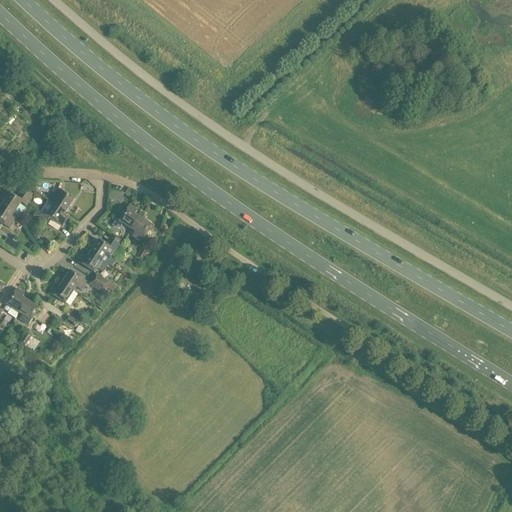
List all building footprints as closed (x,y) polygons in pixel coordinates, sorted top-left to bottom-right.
[(34,195),(25,189),(21,195),(30,201),(34,195)] [(54,205),(66,213),(74,200),(58,190),(52,198),(56,201),(54,205)] [(1,207),(13,215),(21,203),(26,207),(30,201),(21,195),(18,199),(6,191),(1,199),(5,202),(1,207)] [(122,195),(113,193),(112,202),(121,203),(122,195)] [(66,213),(54,205),(47,216),(38,210),(34,217),(46,225),(50,220),(62,228),(67,220),(63,217),(66,213)] [(129,206),(120,221),(119,222),(122,224),(131,230),(139,218),(134,215),(137,211),(129,206)] [(0,223),(10,229),(15,221),(11,218),(13,215),(1,207),(0,208),(0,223)] [(152,226),(139,218),(131,230),(135,233),(132,237),(141,243),(152,226)] [(119,222),(120,221),(117,219),(112,226),(117,229),(121,228),(123,225),(122,225),(122,224),(119,222)] [(43,229),(46,237),(52,235),(50,227),(43,229)] [(118,247),(121,241),(112,235),(109,241),(118,247)] [(110,259),(118,247),(109,241),(106,245),(99,241),(90,253),(111,267),(114,262),(110,259)] [(20,247),(13,242),(9,249),(16,254),(20,247)] [(142,249),(136,259),(141,262),(147,253),(142,249)] [(94,273),(97,269),(103,272),(107,265),(111,267),(90,253),(87,258),(83,255),(78,263),(94,273)] [(86,282),(70,272),(61,285),(73,293),(76,288),(80,291),(86,282)] [(93,280),(106,289),(109,284),(96,275),(93,280)] [(106,289),(93,280),(89,285),(103,294),(106,289)] [(65,304),(73,293),(61,285),(59,289),(55,286),(49,294),(65,304)] [(6,305),(11,309),(8,314),(15,319),(19,314),(27,302),(22,299),(25,294),(17,289),(6,305)] [(27,302),(19,314),(22,316),(20,320),(28,326),(39,310),(27,302)] [(77,323),(68,317),(65,322),(74,328),(77,323)] [(32,336),(27,332),(19,343),(24,347),(32,336)]
